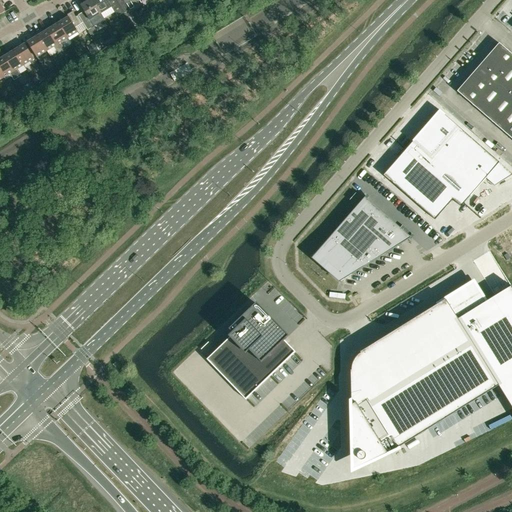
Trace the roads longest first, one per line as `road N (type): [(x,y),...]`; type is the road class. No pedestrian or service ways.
road 1 (unclassified): [(497,0),(288,238),(279,263),(321,317),(339,322),(511,218)]
road 2 (secondary): [(50,390),(257,189),(386,19)]
road 3 (secondary): [(386,19),(25,364)]
road 4 (motorway): [(165,511),(50,390)]
road 5 (motorway): [(33,407),(132,511)]
